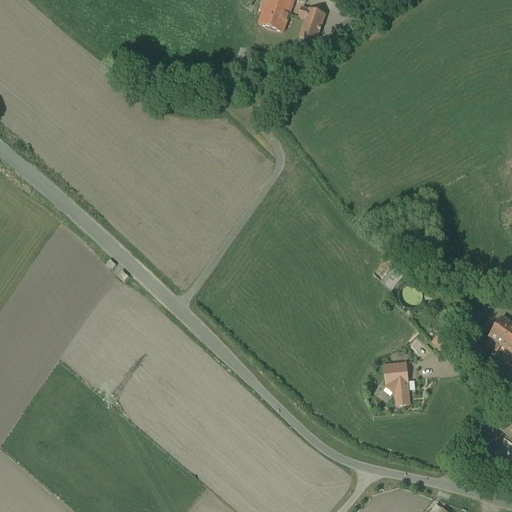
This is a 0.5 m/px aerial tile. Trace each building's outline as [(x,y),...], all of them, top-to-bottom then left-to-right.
[(294,0),(267,0),(262,17),(259,26),(283,34),(295,1),(294,0)] [(325,16),(302,8),(299,18),(304,20),(303,22),(305,22),(299,39),(316,45),(325,16)] [(269,57),(250,51),(246,62),(265,69),(269,57)] [(422,303),(422,298),(422,294),(419,290),(415,288),(410,287),(406,288),(402,290),(399,294),(399,299),(400,304),(402,307),(406,310),(411,311),(415,310),(419,307),(422,303)] [(511,325),(503,319),(489,338),(511,354),(511,325)] [(454,349),(442,336),(433,344),(445,357),(454,349)] [(406,372),(396,373),(396,367),(384,368),(386,389),(393,394),(395,394),(396,408),(409,406),(408,396),(407,396),(407,393),(408,393),(406,372)] [(511,421),(504,417),(496,428),(511,438),(511,421)]
